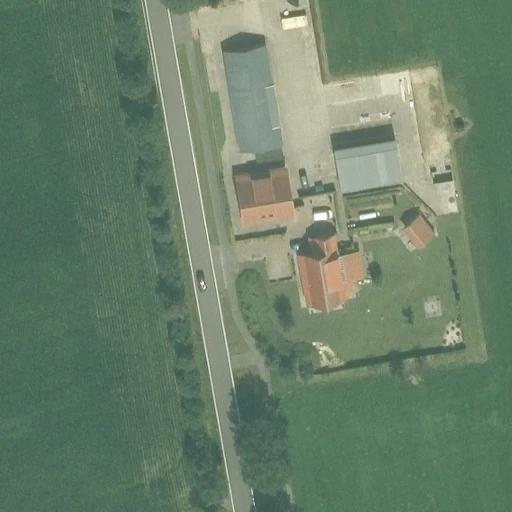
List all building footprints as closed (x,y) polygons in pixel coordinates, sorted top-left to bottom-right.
[(267,45),(226,52),(243,150),(258,147),(284,143),(267,45)] [(399,177),(393,139),(336,148),(342,186),(399,177)] [(258,147),(260,160),(286,155),(284,143),(258,147)] [(291,215),(283,170),(235,179),(243,224),(291,215)] [(421,215),(404,229),(421,248),(437,234),(421,215)] [(338,253),(334,231),(314,235),(317,251),(300,254),(308,300),(352,293),(349,279),(365,276),(360,249),(338,253)]
